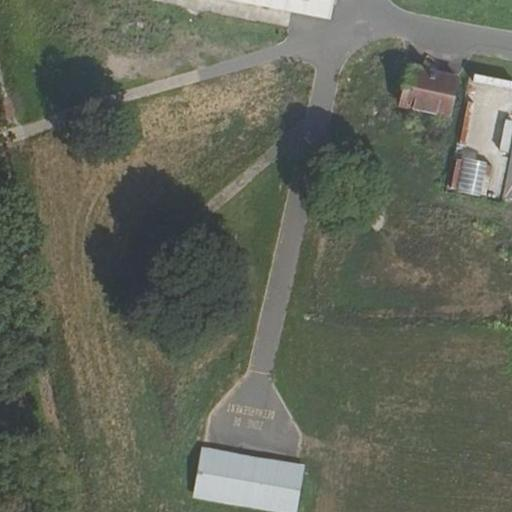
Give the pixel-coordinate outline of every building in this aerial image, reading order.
[(196,0),(336,24),(340,0),(196,0)] [(511,83),(472,76),(451,193),(494,201),(511,105),(511,83)] [(51,99),(72,102),(75,82),(54,79),(51,99)] [(419,132),(433,135),(436,123),(453,126),(460,90),(412,80),(404,116),(421,120),(419,132)] [(126,263),(161,255),(158,241),(123,249),(126,263)] [(196,501),(252,511),(299,511),(308,474),(206,454),(196,501)]
